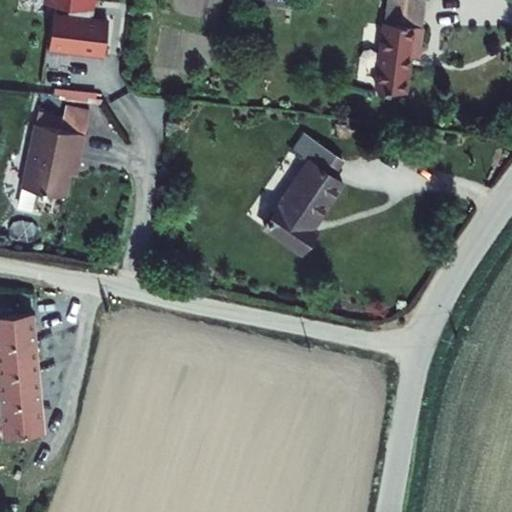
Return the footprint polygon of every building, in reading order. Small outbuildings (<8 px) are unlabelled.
[(62,11),(59,43),(115,49),(118,17),(99,15),(100,0),(61,0),(78,2),(77,13),(62,11)] [(398,0),(387,85),(417,89),(422,56),(432,57),(439,0),(398,0)] [(48,115),(46,123),(94,134),(100,110),(78,105),(74,121),(48,115)] [(46,123),(31,187),(74,196),(82,163),(88,164),(94,134),(46,123)] [(306,161),(266,227),(300,247),(312,227),(319,231),(347,184),(334,176),(345,159),(301,132),(289,151),(306,161)] [(0,320),(0,432),(1,439),(42,438),(34,315),(0,320)]
